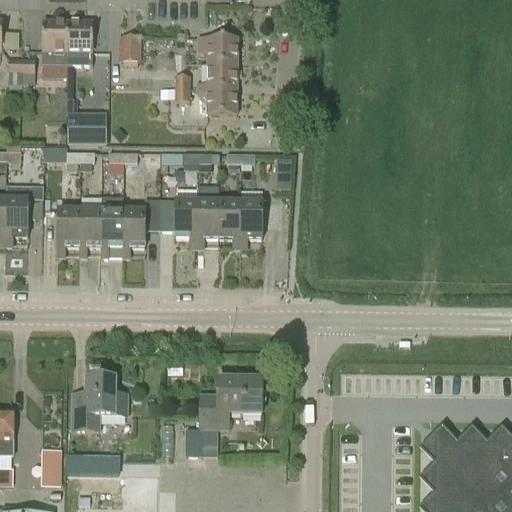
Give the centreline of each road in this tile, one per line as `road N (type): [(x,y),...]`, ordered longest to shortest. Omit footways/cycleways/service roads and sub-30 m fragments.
road 1 (tertiary): [(312,319),(0,315)]
road 2 (tertiary): [(511,323),(312,319)]
road 3 (unclassified): [(308,511),(312,319)]
road 4 (unknown): [(18,315),(13,498)]
road 5 (residential): [(264,139),(288,87),(291,0)]
